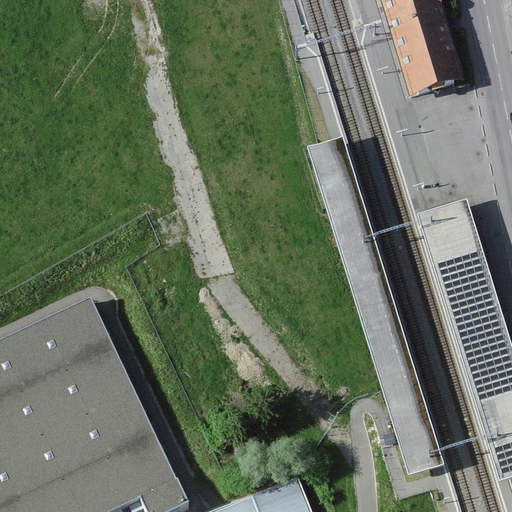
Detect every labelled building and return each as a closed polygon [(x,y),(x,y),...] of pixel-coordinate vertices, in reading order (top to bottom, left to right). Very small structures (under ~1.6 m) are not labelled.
[(432,0),(371,0),(400,98),(457,82),(432,0)] [(443,469),(342,141),(308,152),(409,479),(443,469)] [(511,354),(466,204),(419,219),(500,484),(511,480),(511,354)] [(0,511),(120,511),(193,477),(104,303),(0,350),(0,511)] [(309,511),(299,486),(227,511),(309,511)]
